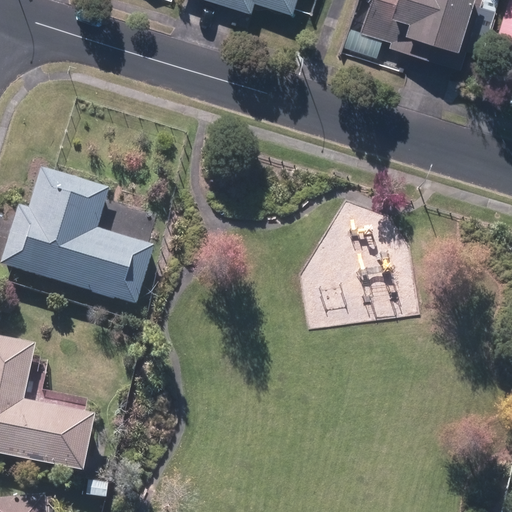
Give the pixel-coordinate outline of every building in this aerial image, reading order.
[(255,0),(264,0),(296,11),(299,0),(233,0),(253,7),(255,0)] [(449,70),(454,55),(473,61),(488,15),(460,6),(461,0),(361,0),(352,33),(381,41),(378,49),(449,70)] [(511,0),(497,0),(487,36),(511,43),(511,0)] [(5,263),(142,305),(160,246),(102,229),(114,189),(46,168),(33,210),(23,206),(5,263)] [(0,452),(91,471),(102,415),(30,400),(41,345),(0,336),(0,452)] [(0,511),(53,511),(52,495),(0,499),(0,511)]
